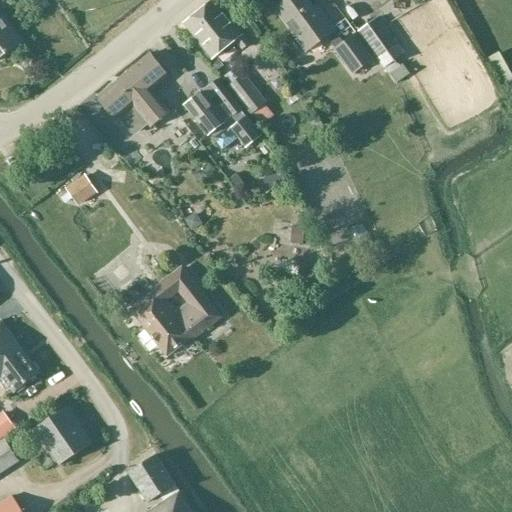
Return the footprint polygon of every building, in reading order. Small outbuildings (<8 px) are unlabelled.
[(0,0),(0,59),(20,45),(0,17),(0,0)] [(250,44),(242,35),(213,0),(184,24),(214,60),(236,43),(242,50),(250,44)] [(341,44),(333,33),(320,17),(317,19),(303,0),(284,0),(273,8),(306,54),(327,37),(335,49),(334,50),(354,74),(371,60),(352,36),(341,44)] [(405,54),(379,17),(358,32),(384,69),(385,69),(389,75),(389,74),(396,84),(410,74),(399,58),(405,54)] [(506,70),(511,66),(511,57),(508,50),(498,55),(506,70)] [(153,92),(170,77),(149,52),(96,99),(116,122),(120,119),(132,134),(137,135),(148,125),(151,129),(171,112),(153,92)] [(267,103),(244,74),(229,87),(251,115),(254,113),(261,121),(270,114),(264,106),(267,103)] [(263,137),(242,111),(217,81),(184,107),(207,137),(209,135),(222,152),(238,139),(246,150),(263,137)] [(88,175),(71,188),(75,192),(67,198),(65,195),(58,201),(65,211),(73,205),(71,202),(78,196),(84,203),(100,190),(88,175)] [(293,230),(291,243),(303,245),(305,232),(293,230)] [(184,270),(170,280),(169,278),(153,290),(155,293),(131,311),(167,357),(192,338),(194,340),(222,318),(184,270)] [(41,374),(1,320),(0,320),(0,380),(2,379),(13,394),(41,374)] [(91,445),(68,409),(37,429),(60,465),(91,445)] [(6,416),(0,420),(0,439),(15,428),(6,416)] [(0,475),(19,463),(4,440),(0,442),(0,475)] [(193,511),(157,456),(130,473),(149,503),(160,496),(164,502),(148,511),(193,511)] [(0,511),(22,511),(12,497),(0,505),(0,511)]
